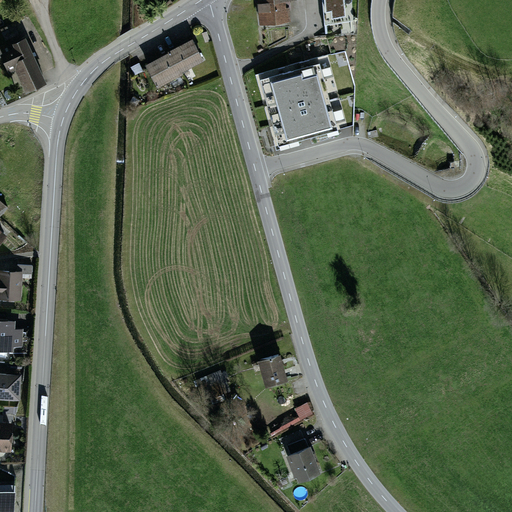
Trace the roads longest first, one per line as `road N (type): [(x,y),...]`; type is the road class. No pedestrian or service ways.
road 1 (unclassified): [(380,0),(386,48),(471,148),(475,173),(442,187),(354,143),(253,173)]
road 2 (tertiary): [(34,511),(57,145),(74,93)]
road 3 (tertiary): [(253,173),(327,411),(397,511)]
road 4 (tertiary): [(208,0),(253,173)]
road 5 (tertiary): [(74,93),(103,62),(201,0)]
